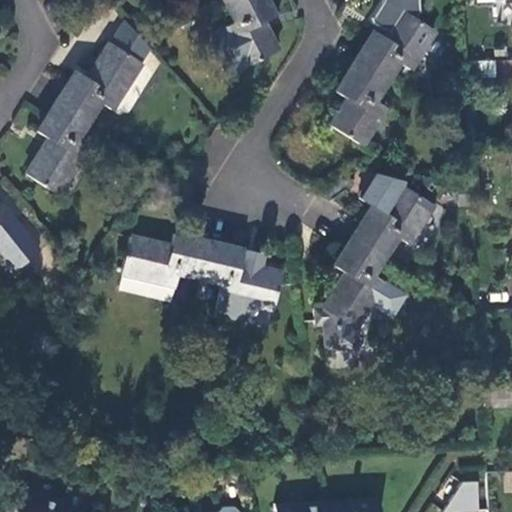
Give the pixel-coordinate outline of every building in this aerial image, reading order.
[(274,16),(265,0),(225,0),(223,2),(232,21),(221,27),(226,38),(241,64),(242,67),(276,51),(264,26),(262,22),(274,16)] [(371,31),(352,61),(384,82),(396,63),(407,69),(418,53),(444,57),(448,50),(447,28),(434,32),(399,11),(384,34),(383,37),(371,31)] [(109,109),(148,47),(143,41),(124,20),(109,43),(106,41),(84,77),(74,71),(54,101),(85,121),(97,102),(109,109)] [(241,64),(226,38),(215,44),(230,70),(241,64)] [(493,77),(493,60),(464,60),(465,77),(493,77)] [(373,100),(384,82),(352,61),(333,92),(344,99),(328,125),(359,145),(383,107),(373,100)] [(74,139),(85,121),(54,101),(35,131),(45,138),(22,174),(55,193),(84,146),(74,139)] [(371,205),(351,235),(383,255),(395,237),(405,243),(429,205),(400,185),(382,212),(371,205)] [(177,273),(198,277),(206,241),(171,233),(168,245),(162,244),(128,236),(118,276),(120,276),(117,290),(168,302),(171,287),(174,287),(177,273)] [(371,274),(383,255),(351,235),(332,265),(343,273),(323,307),(313,308),(313,326),(321,325),(323,350),(354,347),(352,327),(368,303),(389,315),(402,294),(371,274)] [(241,249),(206,241),(198,277),(220,282),(214,309),(228,313),(230,316),(238,318),(242,317),(246,302),(272,308),(280,270),(259,265),(246,263),(238,261),(241,249)] [(261,254),(241,249),(238,261),(246,263),(259,265),(261,254)] [(511,406),(511,389),(481,391),(482,407),(511,406)] [(476,482),(460,482),(440,511),(474,511),(477,511),(476,482)] [(58,511),(61,506),(63,501),(17,486),(12,501),(9,502),(5,511),(58,511)] [(376,511),(375,499),(323,502),(323,511),(376,511)] [(323,511),(323,502),(274,505),(274,511),(323,511)]
